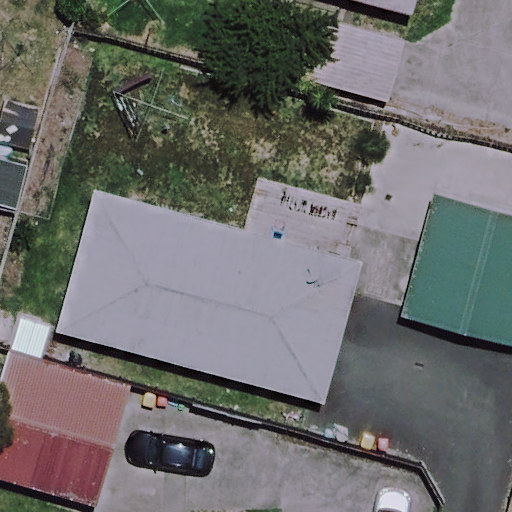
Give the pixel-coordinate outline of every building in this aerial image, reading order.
[(407,0),(364,0),(405,11),(407,0)] [(396,42),(294,14),(277,74),(379,103),(396,42)] [(353,263),(88,189),(50,326),(314,400),(353,263)] [(511,222),(423,201),(395,315),(511,343),(511,222)] [(121,377),(0,347),(0,479),(89,502),(121,377)]
